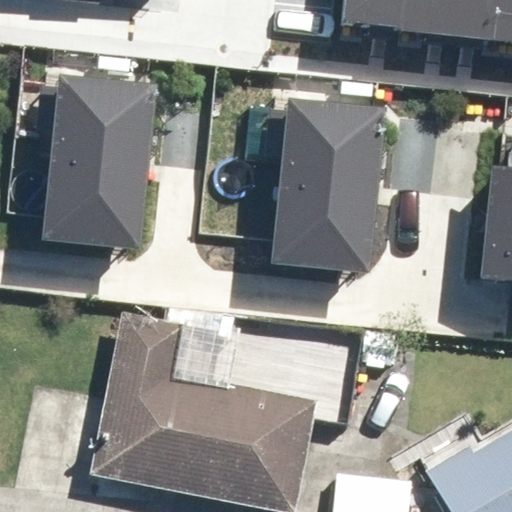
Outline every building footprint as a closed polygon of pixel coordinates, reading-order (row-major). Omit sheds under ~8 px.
[(511,0),(345,0),(344,13),(511,33),(511,0)] [(60,70),(44,228),(141,237),(157,80),(60,70)] [(287,99),(271,257),(369,266),(384,109),(287,99)] [(511,165),(495,163),(477,275),(511,280),(511,165)] [(300,508),(313,426),(339,430),(350,363),(208,341),(200,387),(182,384),(189,336),(125,326),(101,477),(300,508)] [(511,511),(511,426),(430,473),(452,511),(511,511)] [(411,511),(414,482),(338,475),(334,511),(411,511)]
